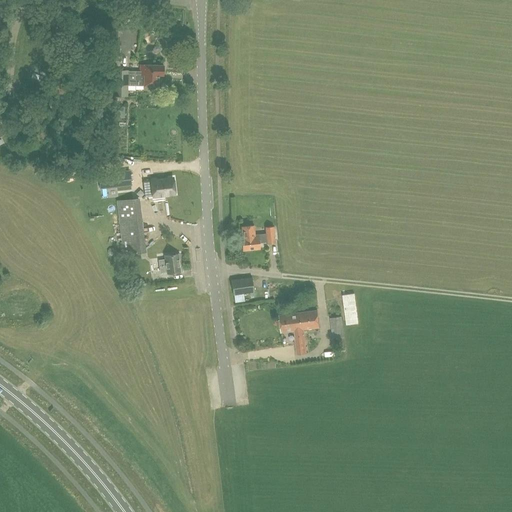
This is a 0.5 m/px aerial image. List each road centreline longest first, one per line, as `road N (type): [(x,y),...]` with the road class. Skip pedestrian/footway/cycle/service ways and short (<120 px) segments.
road 1 (residential): [(228,406),(206,219),(201,4)]
road 2 (primary): [(126,511),(0,385)]
